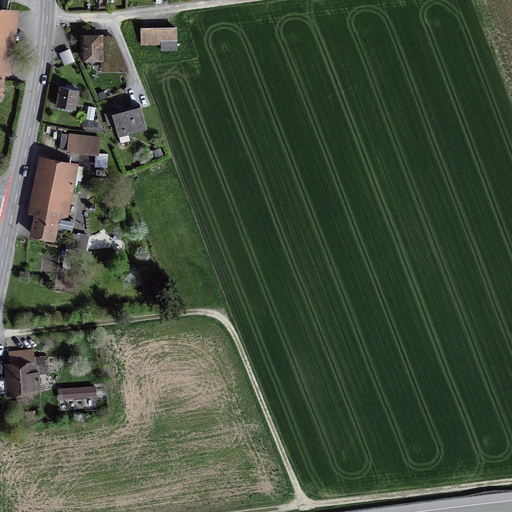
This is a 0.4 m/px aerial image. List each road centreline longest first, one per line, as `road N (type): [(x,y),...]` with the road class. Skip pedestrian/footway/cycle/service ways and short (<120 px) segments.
road 1 (track): [(0,334),(210,313),(227,324),(301,497),(340,502),(511,480)]
road 2 (residential): [(46,16),(238,0)]
road 3 (secondary): [(46,16),(15,199)]
